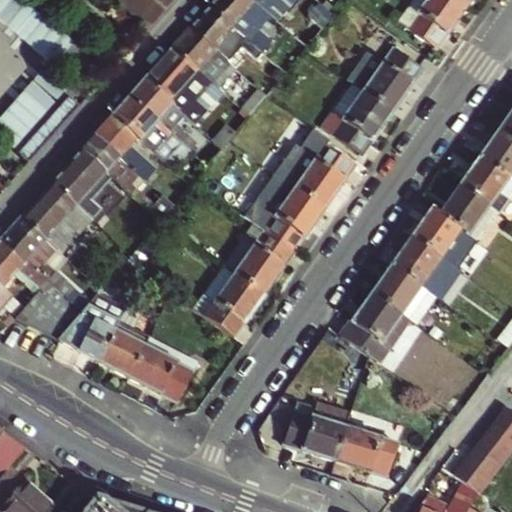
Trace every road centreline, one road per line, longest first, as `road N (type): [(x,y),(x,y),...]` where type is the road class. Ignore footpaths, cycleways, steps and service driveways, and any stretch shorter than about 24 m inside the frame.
road 1 (residential): [(192,484),(236,409),(511,19)]
road 2 (tertiary): [(122,454),(0,381)]
